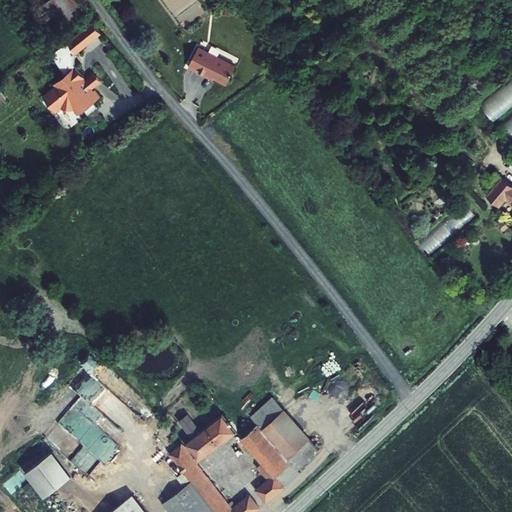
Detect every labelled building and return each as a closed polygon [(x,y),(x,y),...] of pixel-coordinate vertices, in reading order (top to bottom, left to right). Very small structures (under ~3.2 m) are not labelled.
[(67,0),(46,0),(42,4),(62,28),(79,14),(67,0)] [(100,31),(92,20),(86,25),(75,33),(67,40),(69,41),(74,49),(76,50),(100,31)] [(75,33),(86,25),(85,24),(74,33),(75,33)] [(74,49),(69,41),(68,42),(65,46),(63,51),(62,56),(62,59),(63,64),(65,69),(67,72),(75,66),(74,65),(72,62),(71,58),(71,56),(72,52),(74,49)] [(235,64),(198,45),(188,65),(206,74),(207,73),(226,82),(235,64)] [(83,77),(85,76),(76,65),(75,66),(67,72),(63,75),(65,77),(56,84),(58,86),(45,96),(55,110),(61,105),(63,106),(62,107),(73,108),(73,107),(74,106),(80,112),(85,108),(89,112),(97,106),(93,101),(100,95),(95,88),(93,90),(91,88),(90,87),(88,87),(88,88),(84,83),(85,83),(85,82),(85,81),(85,80),(84,79),(83,77)] [(94,71),(84,79),(85,80),(85,81),(85,82),(85,83),(84,83),(88,88),(88,87),(90,87),(91,88),(101,80),(94,71)] [(511,75),(478,101),(492,119),(511,103),(511,75)] [(56,84),(43,94),(45,96),(58,86),(56,84)] [(511,112),(494,127),(505,142),(511,136),(511,112)] [(488,182),(494,188),(502,179),(497,173),(488,182)] [(502,179),(494,188),(486,197),(497,207),(504,199),(511,204),(511,202),(511,184),(503,177),(502,179)] [(445,219),(454,232),(474,217),(464,205),(445,219)] [(511,226),(495,210),(491,214),(505,227),(503,229),(507,233),(511,228),(511,227),(511,226)] [(300,371),(335,355),(329,342),(294,358),(300,371)] [(276,449),(299,429),(270,397),(248,417),(256,426),(276,449)] [(186,416),(179,421),(192,439),(186,443),(199,459),(234,431),(221,415),(199,433),(186,416)] [(256,426),(240,439),(261,463),(257,466),(270,481),(257,492),(264,501),(282,485),(274,476),(289,464),(276,449),(256,426)] [(317,448),(299,429),(276,449),(289,464),(294,469),(317,448)] [(230,511),(181,448),(172,456),(191,481),(212,507),(215,511),(250,511),(257,507),(249,498),(231,511),(230,511)] [(57,452),(30,473),(50,496),(76,475),(57,452)] [(282,485),(297,473),(294,469),(289,464),(274,476),(282,485)] [(205,511),(212,507),(191,481),(162,504),(168,511),(205,511)] [(145,511),(132,495),(110,511),(145,511)]
